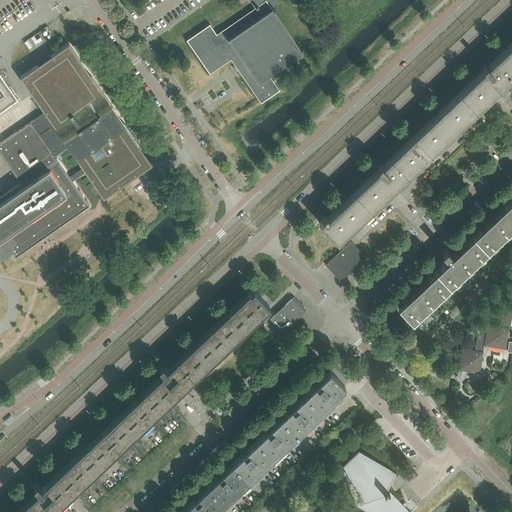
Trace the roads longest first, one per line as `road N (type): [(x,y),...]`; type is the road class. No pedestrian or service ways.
road 1 (secondary): [(0,477),(260,236)]
road 2 (secondary): [(260,236),(506,0)]
road 3 (secondary): [(241,213),(0,437)]
road 4 (secondary): [(470,0),(241,213)]
road 5 (residential): [(137,511),(341,320)]
road 6 (residential): [(241,213),(92,0)]
road 7 (residential): [(341,320),(511,158)]
